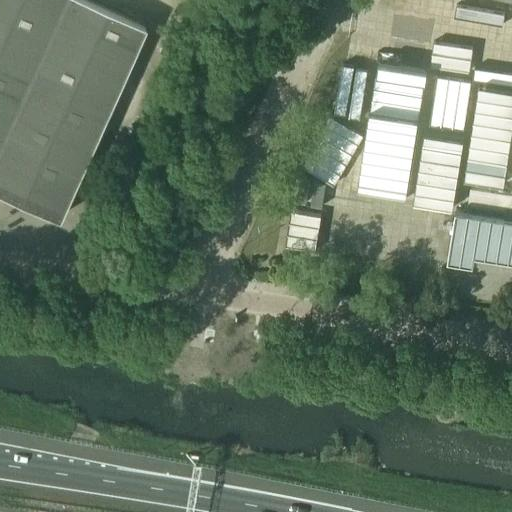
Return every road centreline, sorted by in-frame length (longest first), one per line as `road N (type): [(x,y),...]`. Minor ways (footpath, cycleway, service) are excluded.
road 1 (unclassified): [(190,293),(330,0)]
road 2 (unclassified): [(511,342),(190,293)]
road 3 (motorway): [(280,511),(0,465)]
road 4 (unclassified): [(190,293),(0,263)]
